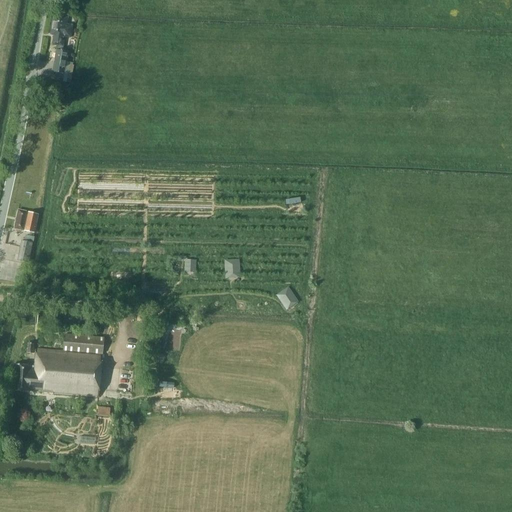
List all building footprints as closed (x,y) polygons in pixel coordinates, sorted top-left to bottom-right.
[(68,17),(57,15),(57,18),(53,17),(50,35),(53,36),(52,45),(55,46),(57,46),(53,68),(53,72),(64,74),(66,62),(67,58),(67,54),(66,54),(66,51),(62,50),(64,37),(70,38),(72,26),(66,25),(68,17)] [(66,62),(64,74),(62,82),(70,83),(74,63),(66,62)] [(38,215),(18,211),(13,229),(33,234),(38,215)] [(34,237),(26,236),(25,241),(21,241),(17,261),(29,263),(34,237)] [(103,339),(64,335),(63,353),(35,350),(33,367),(15,366),(13,391),(28,393),(29,390),(42,391),(42,393),(97,398),(103,339)] [(110,409),(97,408),(96,416),(109,418),(110,409)]
